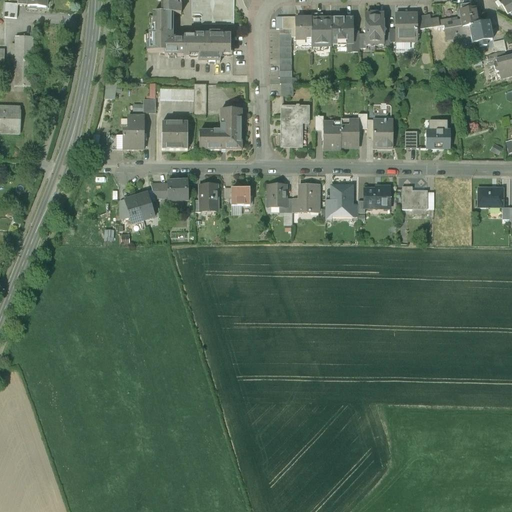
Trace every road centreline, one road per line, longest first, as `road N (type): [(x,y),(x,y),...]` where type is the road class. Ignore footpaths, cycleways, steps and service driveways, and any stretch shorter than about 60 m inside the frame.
road 1 (primary): [(0,320),(76,132),(96,0)]
road 2 (residential): [(511,169),(262,166)]
road 3 (residential): [(262,166),(127,170)]
